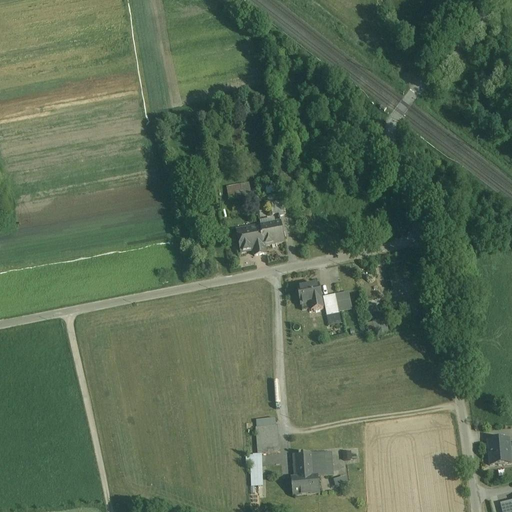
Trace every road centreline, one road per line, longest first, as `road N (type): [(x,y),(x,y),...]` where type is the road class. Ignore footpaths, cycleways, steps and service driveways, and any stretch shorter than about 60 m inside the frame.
road 1 (unclassified): [(0,324),(422,241)]
road 2 (unclassified): [(422,241),(459,377),(475,511)]
road 3 (residential): [(498,0),(389,129),(416,220)]
road 4 (unknown): [(285,427),(462,405)]
